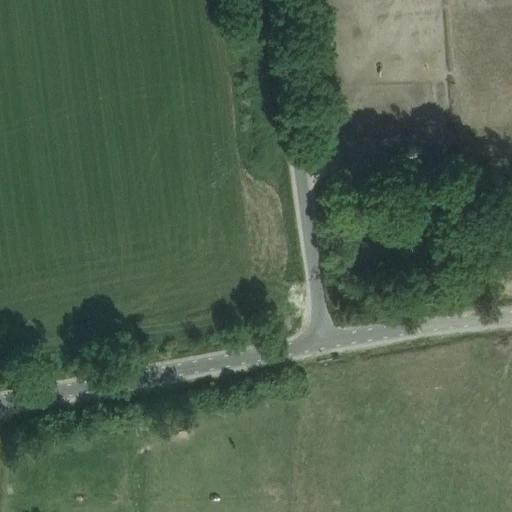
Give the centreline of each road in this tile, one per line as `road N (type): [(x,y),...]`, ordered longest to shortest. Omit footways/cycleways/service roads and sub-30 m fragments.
road 1 (unclassified): [(266,0),(312,352)]
road 2 (unclassified): [(0,408),(312,352)]
road 3 (unclassified): [(312,352),(511,331)]
